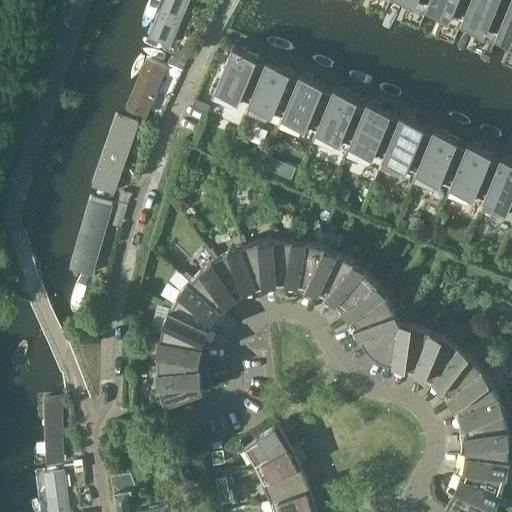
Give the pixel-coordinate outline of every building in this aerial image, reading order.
[(171,46),(188,0),(162,0),(148,38),(171,46)] [(430,0),(429,0),(428,0),(427,5),(441,11),(451,15),(453,10),(463,14),(465,15),(471,0),(430,0)] [(471,0),(465,15),(463,14),(461,20),(476,26),(476,25),(486,30),(489,24),(499,28),(500,29),(511,0),(471,0)] [(511,0),(500,29),(499,28),(496,34),(511,40),(511,0)] [(238,96),(249,100),(251,101),(267,61),(266,61),(257,57),(259,53),(249,49),(234,43),(211,98),(233,107),(238,96)] [(178,47),(173,56),(179,59),(186,62),(190,53),(178,47)] [(267,56),(266,61),(267,61),(251,101),(249,100),(245,112),(266,120),(271,109),(283,114),(284,115),(300,75),(299,75),(290,71),(292,67),(282,63),(282,62),(267,56)] [(144,116),(163,65),(142,57),(124,108),(144,116)] [(284,115),(283,114),(278,125),(300,134),(304,123),(316,128),(318,129),(334,89),(333,89),(323,85),(325,80),(315,76),(301,70),(299,75),(300,75),(284,115)] [(318,129),(316,128),(311,139),(333,148),(338,137),(349,141),(352,142),(368,103),(366,102),(358,99),(359,94),(349,90),(335,84),(333,89),(334,89),(318,129)] [(196,97),(193,105),(208,111),(211,103),(196,97)] [(352,142),(349,141),(345,153),(368,163),(372,152),(384,156),(385,157),(401,116),(400,116),(391,112),(393,108),(383,104),(368,98),(366,102),(368,103),(352,142)] [(385,157),(384,156),(379,167),(401,176),(405,165),(417,170),(418,170),(434,130),(433,130),(424,126),(426,122),(416,118),(416,117),(401,111),(400,116),(401,116),(385,157)] [(115,192),(139,122),(116,114),(92,184),(115,192)] [(435,125),(433,130),(434,130),(418,170),(417,170),(413,181),(434,190),(439,179),(451,183),(452,184),(468,144),(467,144),(457,140),(459,135),(449,131),(435,125)] [(452,184),(451,183),(446,195),(468,203),(472,192),(484,197),(485,198),(502,158),(500,157),(492,154),(493,149),(483,145),(469,139),(467,144),(468,144),(452,184)] [(485,198),(484,197),(479,208),(501,217),(506,206),(511,208),(511,156),(502,153),(500,157),(502,158),(485,198)] [(285,162),(280,172),(291,177),(296,167),(285,162)] [(128,203),(131,193),(122,189),(119,200),(128,203)] [(97,275),(117,203),(107,198),(97,198),(77,269),(85,273),(97,275)] [(128,206),(118,203),(112,223),(122,226),(128,206)] [(274,227),(275,237),(279,285),(287,284),(299,286),(307,239),(294,236),(280,237),(279,227),(274,227)] [(306,288),(317,293),(338,249),(326,243),(312,240),(313,230),(309,230),(307,239),(299,286),(306,288)] [(240,234),(243,243),(260,289),(267,286),(279,285),(275,237),(262,238),(248,242),(244,233),(240,234)] [(324,296),(333,304),(364,267),(354,258),(342,251),(346,243),(342,241),(338,249),(317,293),(324,296)] [(214,257),(242,297),(248,293),(260,289),(243,243),(231,248),(218,255),(213,247),(209,250),(214,257)] [(183,273),(190,279),(227,310),(232,304),(242,297),(214,257),(203,265),(193,275),(186,269),(183,273)] [(339,309),(346,319),(386,291),(378,280),(368,270),(374,263),(370,260),(364,267),(333,304),(339,309)] [(172,306),(216,326),(219,319),(227,310),(190,279),(182,289),(175,302),(166,298),(164,302),(172,306)] [(368,343),(375,351),(400,320),(396,307),(388,295),(396,290),(393,286),(386,291),(346,319),(351,325),(355,337),(363,334),(368,343)] [(162,336),(209,345),(211,337),(216,326),(172,306),(167,318),(163,332),(154,330),(153,335),(162,336)] [(413,372),(432,328),(435,319),(431,317),(427,326),(413,322),(400,320),(375,351),(385,357),(394,359),(393,368),(406,369),(413,372)] [(431,382),(460,343),(465,336),(462,333),(456,341),(444,333),(432,328),(413,372),(424,377),(431,382)] [(160,369),(208,364),(207,357),(209,345),(162,336),(160,349),(160,364),(150,365),(151,369),(160,369)] [(445,395),(483,366),(490,360),(488,357),(480,362),(470,351),(460,343),(431,382),(440,389),(445,395)] [(209,377),(208,364),(160,369),(161,382),(165,397),(156,400),(158,404),(212,385),(209,377)] [(455,412),(500,393),(508,390),(506,386),(497,389),(491,376),(483,366),(445,395),(452,405),(455,412)] [(461,431),(509,425),(511,424),(511,419),(508,420),(504,406),(500,393),(455,412),(460,423),(461,431)] [(64,461),(63,397),(43,398),(46,462),(64,461)] [(246,444),(256,462),(292,443),(280,423),(279,422),(246,444)] [(461,451),(509,457),(511,457),(511,452),(509,452),(510,438),(509,425),(461,431),(463,443),(461,451)] [(256,462),(265,480),(302,464),(292,443),(256,462)] [(212,450),(214,463),(226,461),(223,448),(212,450)] [(457,470),(501,488),(510,492),(511,487),(503,484),(507,470),(509,457),(461,451),(460,463),(457,470)] [(76,471),(85,470),(83,458),(74,459),(76,471)] [(265,480),(272,499),(311,485),(302,464),(265,480)] [(70,511),(64,470),(45,473),(50,511),(70,511)] [(488,511),(496,500),(501,488),(457,470),(452,481),(447,488),(453,493),(447,505),(468,511),(488,511)] [(171,511),(168,496),(145,501),(140,490),(132,471),(113,474),(116,490),(115,490),(119,511),(171,511)] [(219,490),(229,488),(227,476),(217,477),(219,490)] [(272,499),(276,511),(300,511),(317,508),(311,485),(272,499)] [(231,500),(229,488),(219,490),(221,502),(231,500)] [(205,494),(188,499),(190,509),(208,505),(205,494)]
